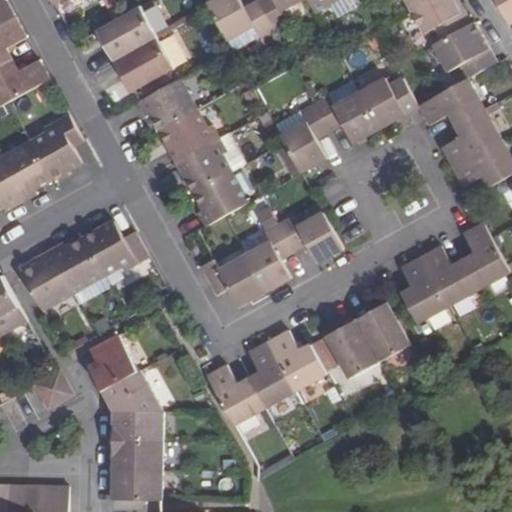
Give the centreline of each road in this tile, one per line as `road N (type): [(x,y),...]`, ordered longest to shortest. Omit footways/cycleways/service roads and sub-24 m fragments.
road 1 (residential): [(119,182),(203,330),(215,338),(232,338),(395,248)]
road 2 (residential): [(395,248),(358,172),(402,145),(418,150),(448,204),(445,222)]
road 3 (residential): [(22,0),(119,182)]
road 4 (residential): [(119,182),(0,250)]
road 5 (residential): [(0,466),(92,467),(92,511)]
